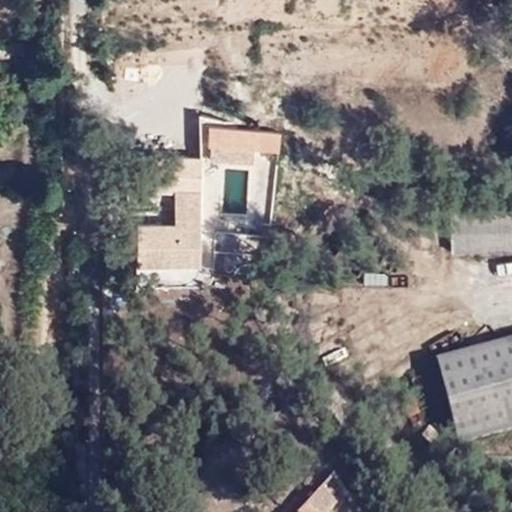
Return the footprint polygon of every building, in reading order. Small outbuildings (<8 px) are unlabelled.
[(221,142),(222,133),(221,120),(202,121),(201,142),(221,142)] [(270,134),(222,133),(221,142),(221,150),(251,150),(270,150),(270,134)] [(138,266),(200,268),(202,158),(153,157),(152,192),(176,193),(176,224),(152,224),(138,224),(138,266)] [(219,214),(247,214),(248,166),(219,165),(219,214)] [(176,193),(152,192),(152,224),(176,224),(176,193)] [(511,253),(511,213),(454,213),(453,254),(511,253)] [(472,277),(476,263),(451,256),(447,270),(472,277)] [(442,299),(468,302),(472,277),(445,273),(442,299)] [(317,353),(345,346),(336,312),(308,319),(317,353)] [(453,447),(511,430),(511,351),(511,347),(434,370),(453,447)] [(329,511),(319,497),(302,511),(329,511)]
